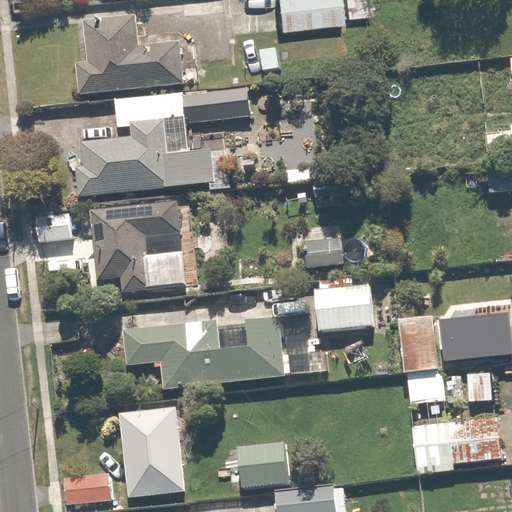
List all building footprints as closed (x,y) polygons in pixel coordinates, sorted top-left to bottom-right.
[(345,15),(370,15),(368,0),(277,0),(281,30),(344,23),(345,15)] [(139,15),(75,20),(81,96),(182,88),(179,47),(142,50),(139,15)] [(132,140),(84,144),(88,195),(169,189),(164,124),(131,127),(132,140)] [(511,133),(490,133),(489,155),(511,156),(511,133)] [(323,167),(277,171),(279,198),(325,194),(323,167)] [(511,195),(511,169),(490,170),(490,196),(511,195)] [(185,288),(178,204),(90,211),(97,285),(123,283),(124,293),(185,288)] [(68,211),(38,214),(40,243),(71,240),(68,211)] [(341,284),(321,285),(322,293),(317,293),(321,333),(386,328),(385,290),(342,292),(341,284)] [(445,403),(435,314),(402,318),(412,407),(445,403)] [(286,315),(127,331),(131,364),(160,361),(163,395),(293,382),(286,315)] [(181,409),(122,414),(129,499),(188,494),(181,409)] [(458,467),(511,464),(511,424),(416,429),(418,477),(459,475),(458,467)] [(117,476),(65,478),(66,509),(118,508),(117,476)] [(348,511),(346,483),(277,490),(279,511),(348,511)]
